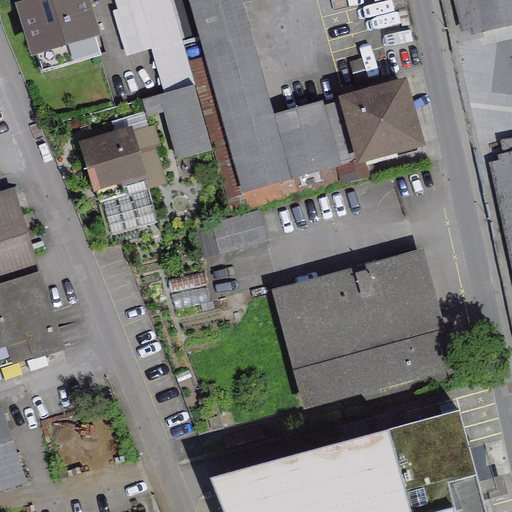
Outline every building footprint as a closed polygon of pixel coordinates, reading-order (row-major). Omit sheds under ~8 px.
[(86,0),(60,0),(18,13),(34,65),(100,44),(86,0)] [(189,0),(225,123),(271,109),(243,11),(278,1),(277,0),(189,0)] [(511,0),(468,0),(476,30),(502,24),(511,22),(511,0)] [(406,86),(321,110),(338,176),(424,151),(406,86)] [(195,93),(144,106),(147,119),(161,115),(174,166),(211,157),(195,93)] [(247,202),(338,176),(321,110),(275,123),(271,109),(225,123),(247,202)] [(134,134),(80,148),(93,197),(146,183),(134,134)] [(511,140),(500,143),(511,198),(511,140)] [(16,194),(0,199),(0,368),(60,351),(16,194)] [(199,223),(205,253),(269,240),(263,210),(199,223)] [(425,258),(273,297),(303,410),(455,370),(425,258)] [(0,490),(27,482),(2,408),(0,408),(0,490)] [(481,511),(457,412),(207,479),(220,511),(481,511)]
